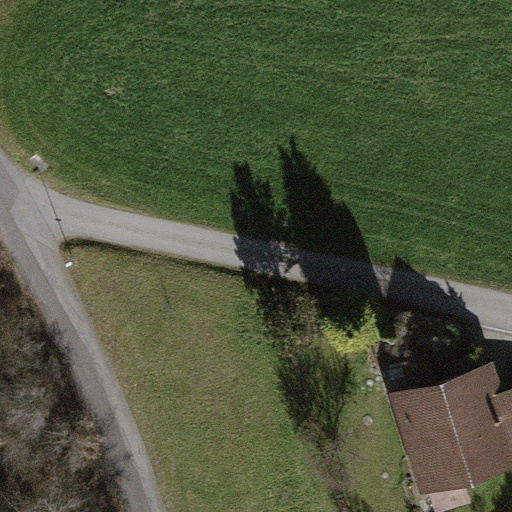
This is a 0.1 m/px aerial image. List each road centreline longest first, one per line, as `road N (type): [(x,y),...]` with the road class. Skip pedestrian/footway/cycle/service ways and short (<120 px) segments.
road 1 (residential): [(5,198),(298,268),(511,305)]
road 2 (residential): [(5,198),(98,393),(132,511)]
